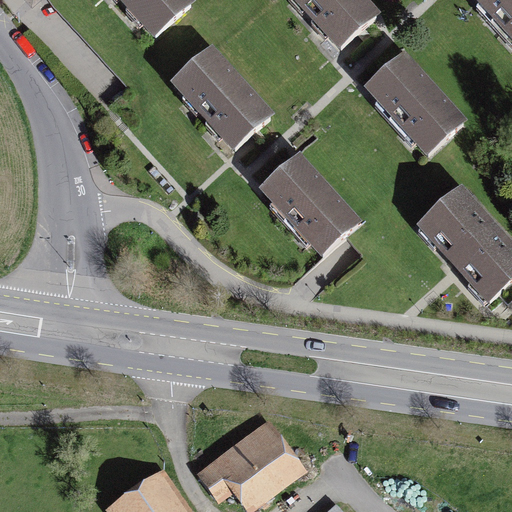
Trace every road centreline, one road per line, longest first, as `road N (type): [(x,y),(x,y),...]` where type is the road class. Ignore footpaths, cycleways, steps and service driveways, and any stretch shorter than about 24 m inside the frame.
road 1 (primary): [(58,336),(511,397)]
road 2 (unclassified): [(0,36),(60,147),(68,257),(58,336)]
road 3 (track): [(0,421),(171,415)]
